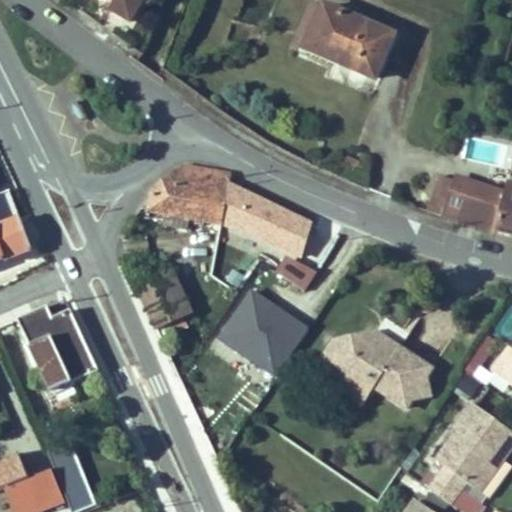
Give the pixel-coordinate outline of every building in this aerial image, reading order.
[(117,0),(116,3),(133,11),(139,0),(117,0)] [(301,40),(313,1),(308,0),(297,0),(282,47),(291,51),(295,38),(301,40)] [(372,74),(389,31),(313,1),(301,40),(295,38),(291,51),(331,66),(334,59),(372,74)] [(436,208),(511,226),(511,165),(507,164),(504,176),(445,165),(436,208)] [(216,223),(301,259),(312,228),(222,189),(179,181),(168,183),(148,209),(216,223)] [(0,266),(38,252),(16,197),(0,203),(0,266)] [(183,303),(164,266),(137,280),(156,320),(183,303)] [(302,332),(249,297),(220,341),(273,376),(302,332)] [(5,331),(36,403),(105,377),(77,316),(44,328),(40,318),(5,331)] [(356,381),(371,379),(410,406),(434,395),(431,359),(404,343),(393,344),(375,328),(340,334),(349,377),(356,381)] [(323,361),(349,377),(340,334),(323,361)] [(511,341),(492,370),(511,383),(511,341)] [(218,399),(243,417),(260,392),(235,375),(218,399)] [(468,421),(432,482),(456,498),(472,476),(503,489),(511,475),(511,460),(507,458),(511,450),(511,423),(477,400),(464,419),(468,421)] [(30,450),(0,459),(0,482),(2,487),(38,475),(30,450)] [(69,511),(77,511),(94,506),(74,455),(51,464),(69,511)] [(0,489),(0,511),(46,511),(51,511),(41,478),(0,489)] [(449,511),(425,493),(412,511),(449,511)]
